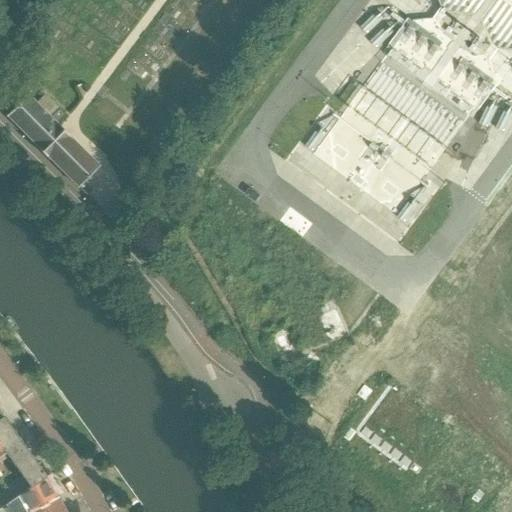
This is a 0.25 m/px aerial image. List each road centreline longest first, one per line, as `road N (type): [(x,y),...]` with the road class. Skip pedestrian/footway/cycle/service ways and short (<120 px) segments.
road 1 (unclassified): [(288,511),(253,442),(227,419),(133,280),(0,143)]
road 2 (residential): [(97,511),(3,367)]
